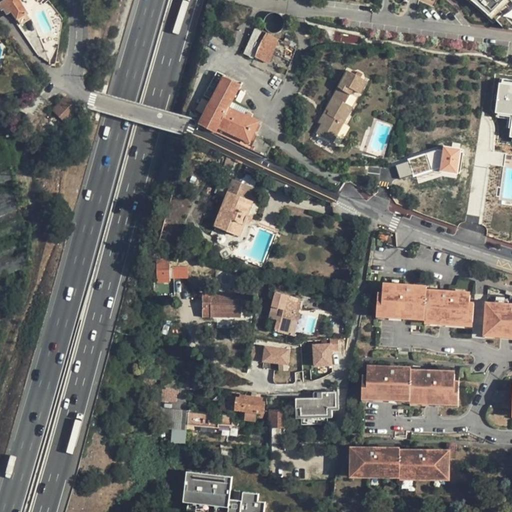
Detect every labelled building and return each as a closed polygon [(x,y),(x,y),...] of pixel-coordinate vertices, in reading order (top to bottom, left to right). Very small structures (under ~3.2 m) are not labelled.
[(0,0),(0,5),(2,8),(3,6),(9,12),(10,11),(20,24),(30,17),(22,4),(24,3),(22,0),(20,0),(19,1),(19,0),(0,0)] [(504,29),(511,29),(511,0),(471,0),(494,23),(504,29)] [(266,33),(256,56),(268,62),(278,39),(266,33)] [(366,82),(348,72),(339,87),(326,109),(329,111),(322,124),(317,133),(332,142),(352,106),(346,103),(350,94),(352,91),(359,94),(366,82)] [(201,118),(198,123),(216,134),(246,147),(259,121),(251,117),(253,114),(250,113),(251,111),(231,102),(240,84),(224,76),(201,118)] [(511,79),(499,78),(494,112),(496,112),(507,113),(506,118),(505,127),(510,127),(509,136),(511,136),(511,141),(511,79)] [(65,96),(52,108),(65,121),(78,108),(65,96)] [(318,122),(322,124),(329,111),(326,109),(318,122)] [(41,123),(45,131),(61,122),(57,114),(41,123)] [(0,182),(14,178),(0,127),(0,182)] [(256,136),(250,149),(266,156),(272,143),(256,136)] [(440,167),(440,170),(456,172),(457,170),(459,171),(462,152),(460,151),(460,148),(444,146),(443,150),(438,149),(408,159),(409,160),(395,165),(400,179),(413,174),(414,175),(439,167),(440,167)] [(232,167),(237,158),(230,155),(226,164),(232,167)] [(270,175),(264,172),(260,180),(266,183),(270,175)] [(215,225),(240,235),(253,201),(251,200),(256,187),(234,179),(215,225)] [(278,179),(273,188),(292,197),(296,188),(278,179)] [(227,188),(219,185),(217,191),(224,194),(227,188)] [(0,275),(27,265),(13,230),(25,226),(9,189),(0,192),(0,275)] [(381,230),(379,235),(388,238),(390,233),(381,230)] [(169,261),(156,261),(157,282),(169,281),(169,261)] [(172,267),(172,279),(187,278),(187,267),(172,267)] [(0,283),(0,302),(16,296),(9,280),(0,283)] [(473,328),(474,302),(470,302),(471,294),(463,294),(463,292),(427,290),(427,286),(391,284),(391,287),(383,286),(383,294),(378,294),(377,319),(413,321),(425,322),(425,325),(473,328)] [(241,292),(203,293),(204,316),(241,315),(241,292)] [(277,319),(275,330),(290,333),(293,318),(299,319),(300,312),(299,311),(302,298),(276,292),(269,316),(277,319)] [(511,302),(487,302),(487,303),(486,329),(485,337),(511,338),(511,302)] [(293,318),(290,333),(295,335),(299,319),(293,318)] [(313,344),(315,365),(332,364),(331,350),(339,349),(338,336),(330,336),(330,343),(313,344)] [(252,346),(250,359),(288,363),(289,348),(265,346),(265,347),(252,346)] [(411,368),(375,366),(375,369),(367,369),(367,377),(362,376),(362,401),(410,403),(410,405),(459,407),(459,381),(455,381),(455,374),(447,373),(447,371),(411,370),(411,368)] [(165,400),(174,401),(172,388),(164,387),(165,400)] [(297,397),(297,418),(332,417),(332,406),(334,406),(333,391),(322,391),(323,396),(297,397)] [(237,396),(235,409),(247,411),(246,418),(255,420),(256,412),(264,414),(266,400),(264,400),(264,396),(241,393),(240,397),(237,396)] [(225,408),(235,409),(237,396),(227,395),(225,408)] [(272,420),(272,442),(284,442),(284,420),(286,420),(286,410),(270,411),(270,421),(272,420)] [(188,416),(188,424),(219,426),(219,423),(234,424),(234,414),(189,411),(188,416)] [(360,447),(351,447),(351,473),(399,473),(399,475),(447,476),(448,451),(399,450),(399,448),(360,447)] [(183,501),(237,506),(238,502),(239,489),(233,489),(232,498),(229,497),(232,475),(186,470),(183,501)] [(243,490),(241,502),(240,511),(256,511),(257,510),(264,511),(265,500),(258,499),(258,491),(243,490)] [(237,506),(187,501),(186,508),(195,509),(194,511),(240,511),(241,502),(238,502),(237,506)]
